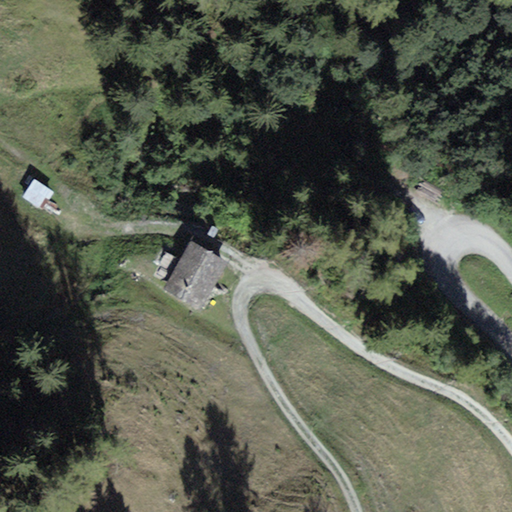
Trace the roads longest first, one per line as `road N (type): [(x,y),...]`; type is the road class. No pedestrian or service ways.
road 1 (track): [(511,452),(454,400),(356,350),(297,300),(262,283),(243,294),(237,318),(271,393),(337,479),(350,511)]
road 2 (unclassified): [(511,351),(448,290),(441,272),(454,242),(479,241),(511,265)]
